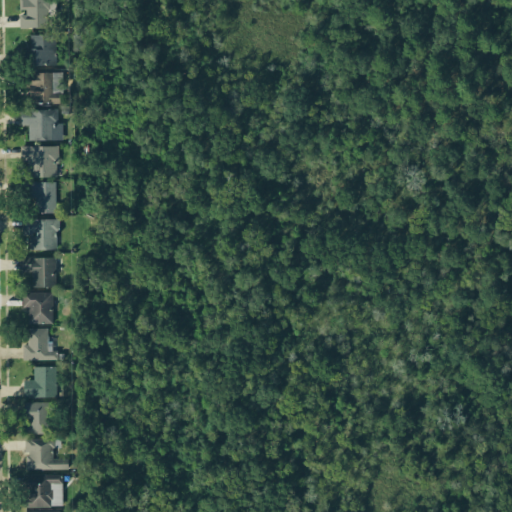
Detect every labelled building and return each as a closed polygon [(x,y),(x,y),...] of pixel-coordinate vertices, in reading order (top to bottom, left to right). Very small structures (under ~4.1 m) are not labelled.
[(19,27),(56,28),(56,25),(55,25),(55,20),(49,20),(49,0),(19,0),(19,13),(20,13),(19,27)] [(55,65),(55,34),(30,34),(30,65),(55,65)] [(61,72),(28,73),(29,103),(61,103),(61,72)] [(58,109),(20,110),(20,125),(28,125),(29,140),(63,140),(63,123),(58,123),(58,109)] [(58,177),(58,146),(21,146),(21,162),(28,162),(28,177),(58,177)] [(35,213),(56,213),(55,181),(26,182),(26,198),(35,197),(35,213)] [(31,250),(56,250),(56,231),(59,231),(59,218),(22,219),(22,234),(30,234),(31,250)] [(32,288),(56,287),(55,257),(22,258),(23,271),(32,271),(32,288)] [(53,324),(53,292),(22,292),(22,308),(28,308),(29,324),(53,324)] [(23,360),(58,359),(57,350),(48,350),(48,328),(26,328),(26,345),(23,345),(23,360)] [(56,397),(57,367),(34,366),(34,380),(24,380),(24,397),(56,397)] [(50,402),(25,402),(25,434),(50,434),(50,402)] [(55,438),(25,439),(25,452),(27,452),(27,470),(69,469),(69,458),(53,459),(52,449),(55,449),(55,438)] [(25,507),(62,506),(61,474),(24,475),(25,507)]
